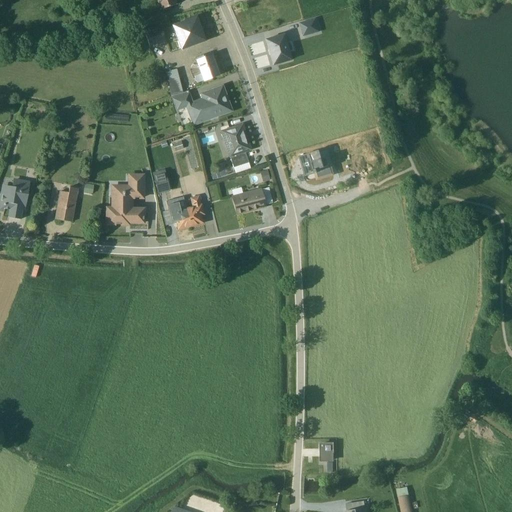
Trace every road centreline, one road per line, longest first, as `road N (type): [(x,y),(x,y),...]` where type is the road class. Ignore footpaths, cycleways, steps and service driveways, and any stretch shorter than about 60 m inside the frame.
road 1 (residential): [(0,241),(147,252),(292,225)]
road 2 (residential): [(292,225),(300,323),(295,511)]
road 3 (residential): [(220,0),(292,225)]
